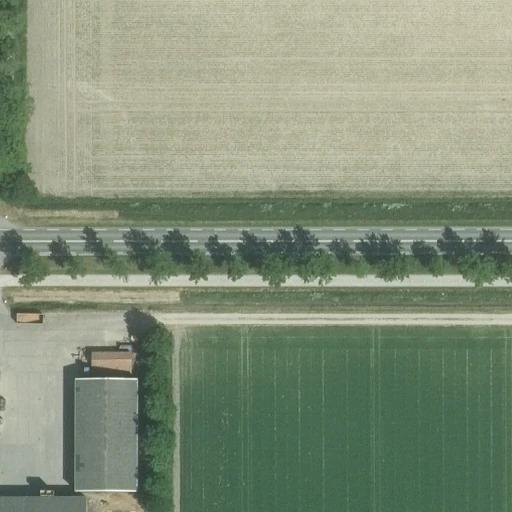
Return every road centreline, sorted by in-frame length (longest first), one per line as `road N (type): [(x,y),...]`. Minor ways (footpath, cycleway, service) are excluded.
road 1 (track): [(0,324),(511,323)]
road 2 (secondary): [(511,242),(0,242)]
